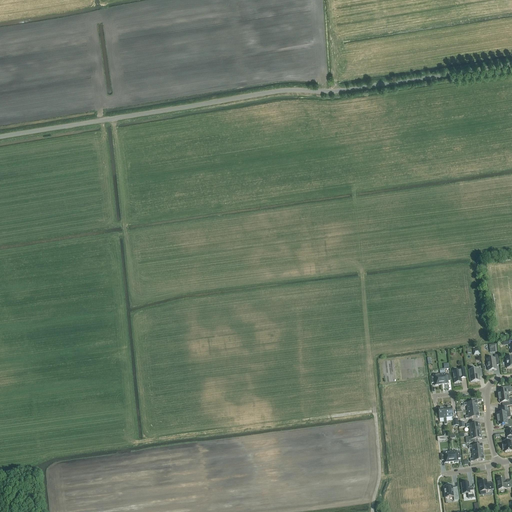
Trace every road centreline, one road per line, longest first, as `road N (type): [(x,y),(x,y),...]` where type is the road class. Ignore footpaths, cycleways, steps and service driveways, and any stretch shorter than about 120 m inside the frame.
road 1 (unclassified): [(0,136),(281,90),(347,90),(511,64)]
road 2 (track): [(372,511),(375,411),(133,442)]
